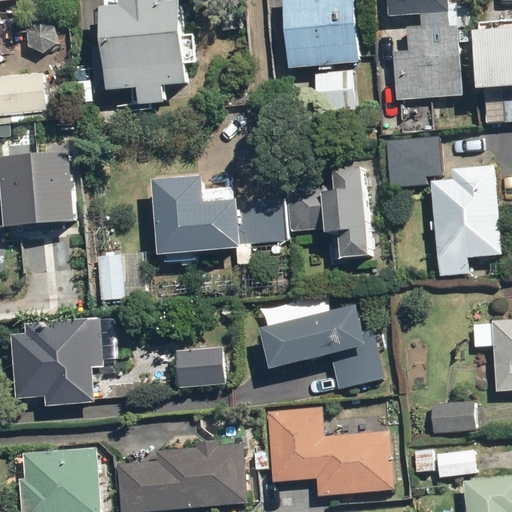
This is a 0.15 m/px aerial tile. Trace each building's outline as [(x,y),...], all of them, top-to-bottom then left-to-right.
[(0,0),(0,65),(5,65),(0,21),(0,3),(32,0),(0,0)] [(108,10),(115,93),(195,85),(187,2),(167,4),(166,0),(126,0),(127,8),(108,10)] [(287,0),(294,71),(365,64),(358,0),(287,0)] [(396,54),(399,102),(466,97),(459,5),(452,5),(451,0),(390,0),(392,19),(423,17),(424,28),(410,29),(412,52),(396,54)] [(28,31),(30,48),(46,55),(59,44),(57,28),(41,22),(28,31)] [(511,32),(482,35),(489,125),(511,123),(511,32)] [(0,78),(0,116),(51,111),(46,74),(0,78)] [(316,78),(320,114),(359,111),(355,75),(316,78)] [(77,115),(79,140),(122,137),(120,103),(96,104),(96,113),(77,115)] [(433,130),(433,108),(411,109),(411,131),(433,130)] [(0,263),(25,261),(15,167),(0,168),(0,263)] [(289,192),(293,233),(330,230),(331,235),(346,234),(348,260),(377,257),(368,167),(338,170),(340,187),(289,192)] [(434,183),(443,277),(473,274),(472,259),(506,255),(498,167),(455,171),(456,180),(434,183)] [(159,181),(165,257),(248,250),(248,244),(290,240),(287,199),(244,203),(244,201),(211,203),(209,177),(159,181)] [(50,188),(54,230),(83,227),(78,186),(50,188)] [(99,266),(102,300),(146,297),(144,271),(124,273),(124,264),(99,266)] [(0,268),(0,302),(24,301),(22,267),(0,268)] [(268,330),(277,371),(334,358),(341,389),(386,379),(375,332),(371,333),(364,307),(268,330)] [(15,335),(20,399),(50,397),(51,407),(101,403),(98,370),(108,369),(108,361),(125,360),(121,320),(103,321),(103,318),(30,324),(31,334),(15,335)] [(511,320),(495,322),(500,393),(511,392),(511,320)] [(473,326),(474,347),(493,346),(492,325),(473,326)] [(179,351),(182,388),(230,385),(227,348),(179,351)] [(433,404),(435,434),(477,430),(475,401),(433,404)] [(269,412),(276,483),(319,479),(321,496),(398,489),(393,431),(328,436),(325,407),(269,412)] [(119,465),(123,511),(151,511),(252,503),(247,445),(222,447),(221,441),(199,443),(199,448),(159,452),(160,462),(119,465)] [(23,479),(25,511),(106,511),(101,447),(26,453),(28,478),(23,479)] [(415,451),(416,472),(436,470),(435,450),(415,451)] [(438,453),(440,478),(477,475),(475,450),(438,453)] [(511,511),(511,477),(467,482),(470,511),(511,511)]
